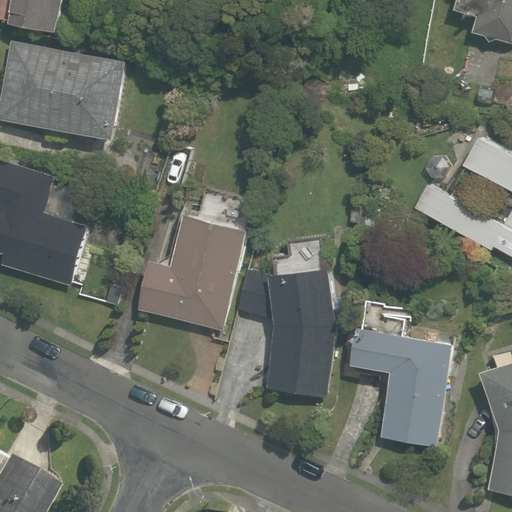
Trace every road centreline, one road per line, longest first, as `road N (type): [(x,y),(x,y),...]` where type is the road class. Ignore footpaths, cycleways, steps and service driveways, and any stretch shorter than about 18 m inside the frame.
road 1 (residential): [(0,341),(177,435)]
road 2 (residential): [(177,435),(342,511)]
